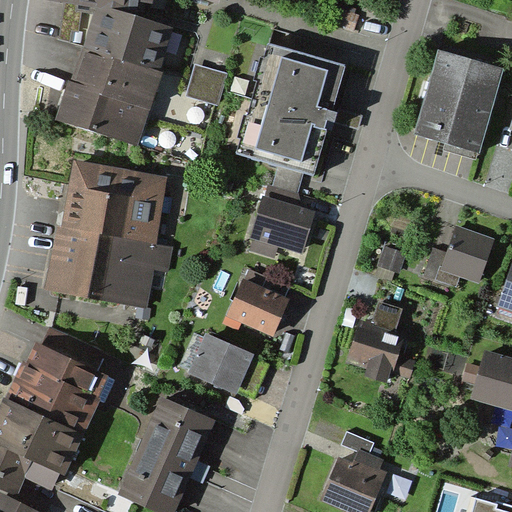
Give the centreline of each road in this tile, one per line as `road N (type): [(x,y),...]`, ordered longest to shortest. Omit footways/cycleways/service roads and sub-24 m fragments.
road 1 (residential): [(373,159),(266,511)]
road 2 (secondary): [(17,0),(0,192)]
road 3 (residential): [(417,0),(373,159)]
road 4 (residential): [(373,159),(511,210)]
